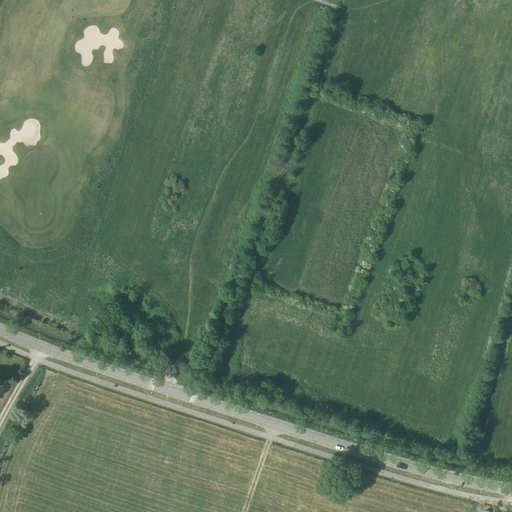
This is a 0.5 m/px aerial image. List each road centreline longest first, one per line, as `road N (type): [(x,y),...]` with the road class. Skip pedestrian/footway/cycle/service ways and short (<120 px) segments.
road 1 (tertiary): [(511,489),(273,424),(0,329)]
road 2 (track): [(317,1),(274,21),(220,75),(217,176),(195,238),(187,332),(166,389)]
